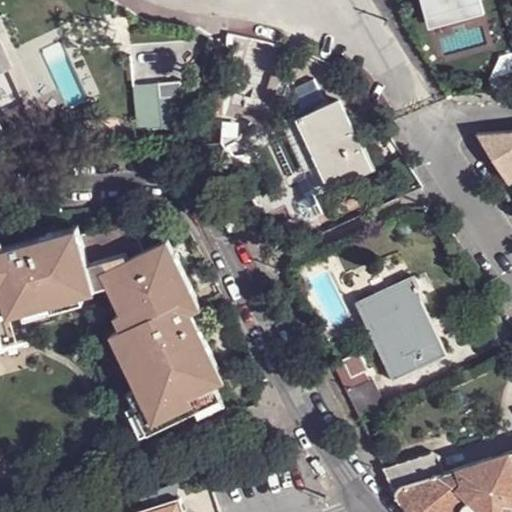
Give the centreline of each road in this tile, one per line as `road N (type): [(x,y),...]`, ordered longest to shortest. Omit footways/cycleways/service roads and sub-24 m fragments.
road 1 (residential): [(368,509),(341,474),(199,202),(143,182),(0,194)]
road 2 (residential): [(511,250),(430,125)]
road 3 (residential): [(430,125),(351,0)]
